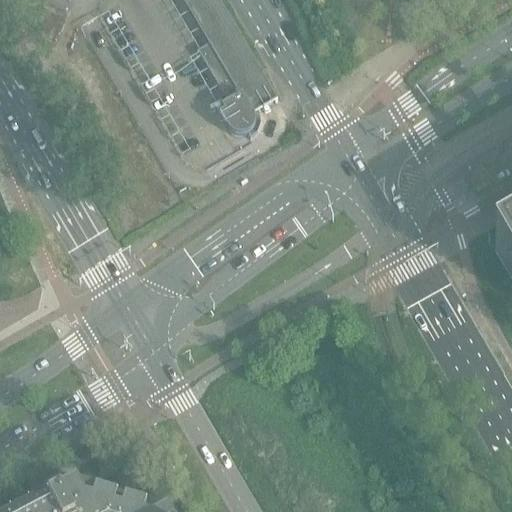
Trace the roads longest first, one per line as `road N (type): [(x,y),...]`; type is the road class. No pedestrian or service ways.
road 1 (tertiary): [(156,356),(196,305),(367,183)]
road 2 (tertiary): [(351,155),(126,305)]
road 3 (residential): [(156,356),(392,230)]
road 4 (secondary): [(0,90),(126,305)]
road 5 (secondary): [(511,434),(392,230)]
road 6 (tertiary): [(511,42),(351,155)]
road 7 (tertiary): [(0,460),(107,398),(156,356)]
road 8 (secondary): [(351,155),(256,0)]
road 9 (secondary): [(156,356),(246,511)]
road 10 (tertiary): [(367,183),(511,83)]
road 11 (tertiary): [(126,305),(0,396)]
road 12 (residential): [(392,230),(511,155)]
